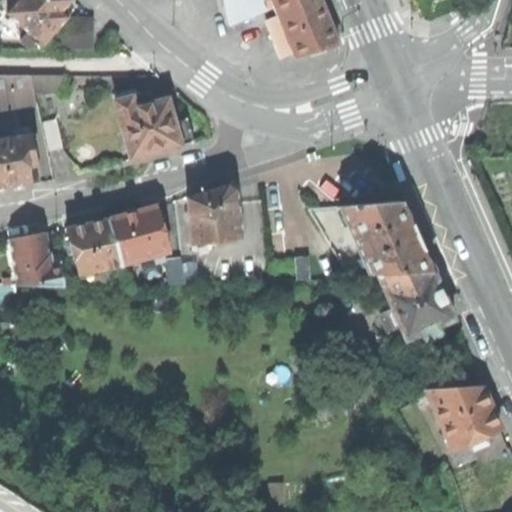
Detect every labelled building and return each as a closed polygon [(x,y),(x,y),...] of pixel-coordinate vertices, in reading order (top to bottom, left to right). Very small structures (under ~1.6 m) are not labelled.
[(18,0),(8,12),(43,43),(73,9),(67,4),(70,0),(18,0)] [(226,0),(231,25),(276,6),(273,0),(226,0)] [(273,0),(276,6),(280,16),(295,52),(297,57),(338,44),(324,10),(319,0),(273,0)] [(280,16),(266,21),(281,58),(295,52),(280,16)] [(72,18),(62,28),(61,49),(93,50),(93,20),(92,18),(72,18)] [(10,76),(0,75),(0,109),(16,107),(10,76)] [(30,75),(10,76),(16,107),(36,103),(34,92),(30,75)] [(64,75),(30,75),(34,92),(65,93),(64,75)] [(115,103),(130,159),(193,142),(186,119),(174,122),(168,99),(153,103),(150,93),(131,98),(115,103)] [(42,123),(48,151),(63,148),(56,120),(42,123)] [(0,137),(0,188),(17,186),(39,182),(30,132),(0,137)] [(400,160),(393,163),(399,181),(407,178),(400,160)] [(187,197),(191,244),(241,237),(235,184),(233,182),(209,190),(187,197)] [(404,203),(342,207),(372,274),(381,274),(434,272),(417,232),(404,203)] [(108,219),(121,263),(168,250),(156,206),(131,213),(108,219)] [(66,228),(80,275),(121,264),(121,263),(108,219),(88,223),(66,228)] [(10,239),(18,284),(63,286),(60,261),(51,262),(49,253),(48,253),(45,232),(26,236),(10,239)] [(294,257),(296,280),(310,279),(308,256),(294,257)] [(166,260),(169,285),(183,284),(181,263),(181,259),(166,260)] [(196,262),(181,263),(183,284),(198,283),(196,262)] [(443,292),(434,272),(381,274),(384,283),(394,308),(385,312),(390,327),(400,323),(407,340),(423,334),(426,342),(443,335),(440,326),(455,320),(443,292)] [(359,293),(384,283),(381,274),(372,274),(349,275),(359,293)] [(16,285),(0,284),(0,304),(15,305),(16,285)] [(401,372),(411,391),(428,390),(445,390),(444,370),(401,372)] [(445,390),(428,390),(454,450),(468,445),(471,443),(491,435),(502,430),(492,406),(484,388),(445,390)] [(491,435),(471,443),(473,450),(493,442),(491,435)] [(468,445),(454,450),(460,464),(474,459),(468,445)]
